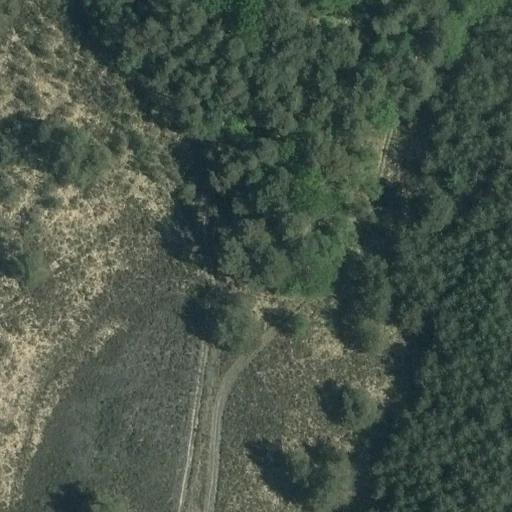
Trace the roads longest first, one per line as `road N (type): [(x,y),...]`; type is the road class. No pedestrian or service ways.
road 1 (track): [(202,511),(218,399),(237,366),(324,288),(354,247),(387,174),(410,86),(463,0)]
road 2 (track): [(179,511),(211,353),(208,145),(228,0)]
